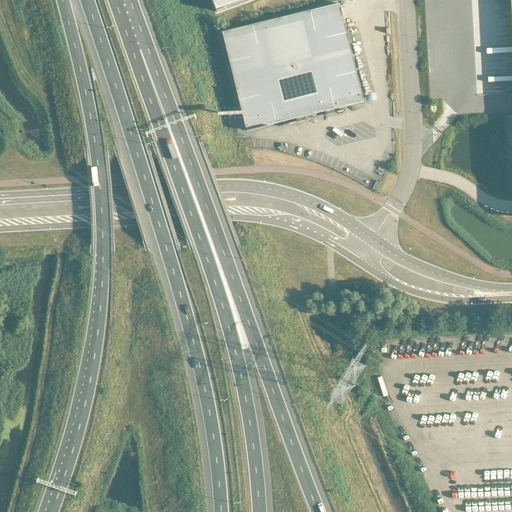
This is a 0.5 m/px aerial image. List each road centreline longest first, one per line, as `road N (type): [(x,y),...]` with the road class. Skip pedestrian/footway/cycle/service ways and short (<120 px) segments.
road 1 (motorway): [(85,0),(199,364),(220,511)]
road 2 (motorway): [(62,0),(96,158),(101,291),(82,410),(50,511)]
road 3 (motorway): [(316,511),(176,122),(132,39)]
road 4 (motorway): [(258,511),(234,351),(132,39)]
road 5 (secondary): [(372,243),(317,206),(252,189),(0,197)]
road 6 (secondary): [(0,228),(258,218),(310,233),(352,259)]
road 7 (unclassified): [(403,0),(413,163),(372,243)]
road 8 (secondary): [(352,259),(434,299),(511,300)]
road 9 (secondary): [(511,290),(424,272),(372,243)]
